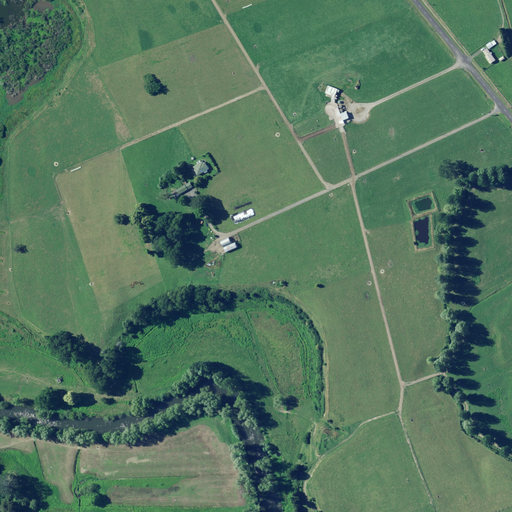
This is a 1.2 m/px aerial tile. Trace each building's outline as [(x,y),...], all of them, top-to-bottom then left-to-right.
[(495,41),(498,39),(496,37),(492,40),(493,42),(491,43),(491,42),(487,45),(489,49),(497,44),(495,41)] [(496,60),(488,49),(483,52),(487,56),(486,57),(491,64),(496,60)] [(338,92),(340,93),(341,91),(329,86),(326,93),(332,96),(332,103),(336,103),(336,97),(338,92)] [(335,110),(340,124),(345,124),(344,120),(350,118),(348,112),(341,114),(339,108),(335,110)] [(205,161),(194,167),(196,169),(195,170),(198,176),(205,172),(206,174),(209,172),(208,171),(210,169),(205,161)] [(193,187),(190,183),(177,190),(180,195),(193,187)] [(232,243),(230,238),(221,241),(224,246),(232,243)] [(238,247),(236,243),(224,248),(226,253),(238,247)]
